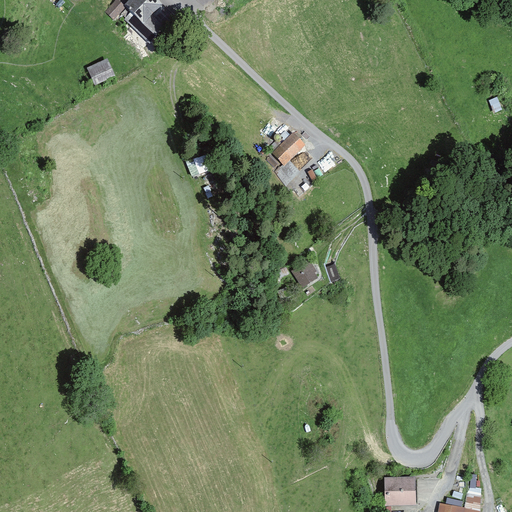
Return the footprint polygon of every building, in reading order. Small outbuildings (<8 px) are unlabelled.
[(117,16),(127,2),(124,0),(113,0),(107,9),(117,16)] [(161,6),(154,0),(132,0),(121,13),(139,29),(161,6)] [(114,77),(105,61),(87,70),(96,86),(114,77)] [(499,92),(490,96),(496,109),(505,106),(499,92)] [(306,147),(294,133),(273,151),(285,165),(306,147)] [(188,157),(193,173),(212,167),(206,151),(188,157)] [(308,258),(292,267),(304,286),(319,277),(308,258)] [(414,479),(385,480),(385,508),(415,507),(414,479)]
